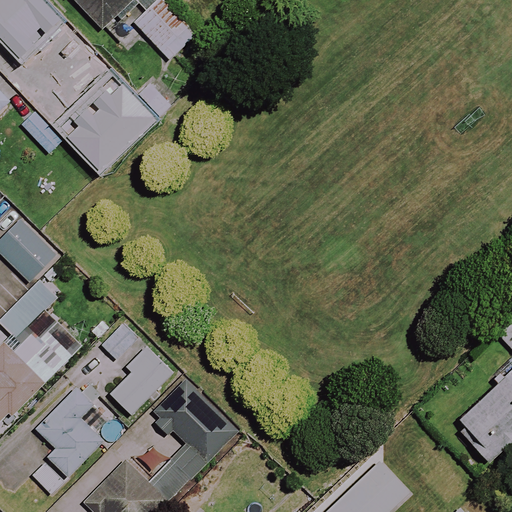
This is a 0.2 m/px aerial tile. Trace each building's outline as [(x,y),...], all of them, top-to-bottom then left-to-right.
[(43,30),(16,0),(12,0),(0,11),(0,18),(8,28),(0,35),(0,40),(17,59),(14,61),(31,80),(72,42),(53,21),(43,30)] [(135,0),(73,0),(104,31),(135,0)] [(195,38),(161,1),(136,24),(171,61),(195,38)] [(172,106),(149,83),(138,94),(161,117),(172,106)] [(0,113),(11,103),(0,91),(0,113)] [(91,110),(73,92),(51,115),(83,147),(113,117),(99,103),(91,110)] [(63,142),(36,113),(23,126),(49,154),(63,142)] [(57,256),(23,223),(0,245),(0,252),(31,283),(57,256)] [(0,322),(13,336),(0,348),(0,431),(1,433),(6,428),(1,422),(10,413),(14,416),(74,357),(37,320),(61,296),(44,279),(0,322)] [(511,316),(496,333),(511,348),(511,316)] [(140,339),(123,324),(103,346),(119,361),(140,339)] [(173,374),(148,349),(129,368),(133,372),(111,394),(132,415),(173,374)] [(498,384),(458,423),(463,429),(460,432),(493,467),(511,449),(511,361),(493,379),(498,384)] [(101,398),(84,381),(37,429),(57,449),(49,458),(69,478),(105,441),(81,418),(101,398)] [(238,433),(186,381),(152,415),(173,437),(160,450),(138,472),(128,462),(89,500),(100,511),(161,511),(165,509),(163,508),(238,433)] [(404,511),(407,509),(381,482),(349,511),(404,511)]
